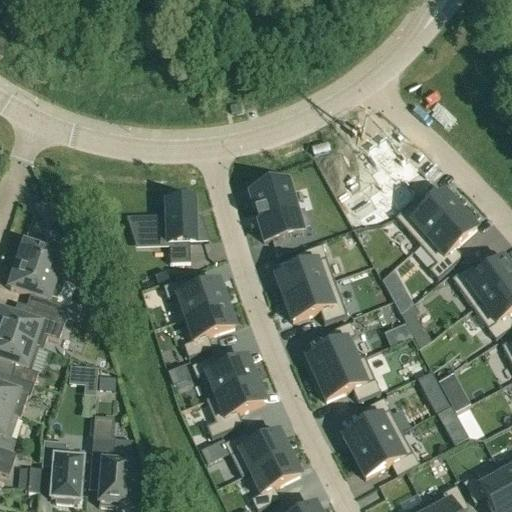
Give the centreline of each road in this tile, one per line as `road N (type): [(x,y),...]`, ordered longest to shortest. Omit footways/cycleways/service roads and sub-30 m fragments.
road 1 (residential): [(208,154),(291,402),(343,511)]
road 2 (residential): [(511,231),(367,86)]
road 3 (residential): [(208,154),(154,156),(32,122)]
road 4 (residential): [(367,86),(263,143),(208,154)]
